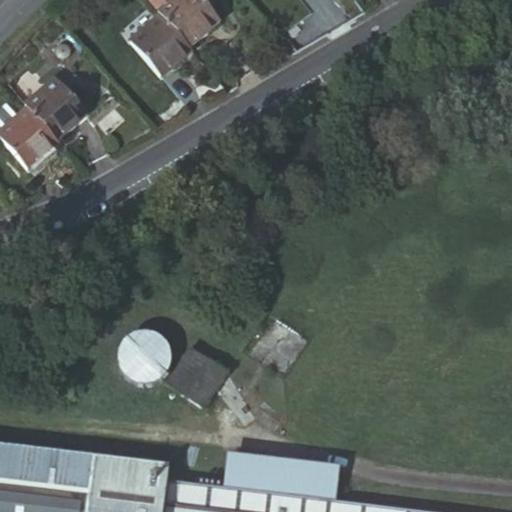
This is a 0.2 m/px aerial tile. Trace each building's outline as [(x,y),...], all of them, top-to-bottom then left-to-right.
[(160,18),(159,19),(162,22),(192,56),(220,32),(191,0),(180,0),(176,4),(172,0),(155,0),(149,6),(160,18)] [(167,83),(195,59),(192,56),(162,22),(135,47),(167,83)] [(56,39),(52,40),(49,41),(46,44),(45,48),(45,51),(46,55),(49,57),(52,59),(56,59),(59,58),(62,56),(64,53),(65,49),(64,46),(62,43),(59,40),(56,39)] [(49,81),(23,103),(26,107),(56,142),(83,118),(49,81)] [(0,133),(31,168),(58,144),(56,142),(26,107),(0,131),(0,133)] [(147,386),(189,413),(213,376),(174,353),(159,378),(154,374),(155,372),(155,364),(154,359),(153,356),(154,356),(149,349),(141,343),(137,342),(131,340),(125,340),(121,341),(114,345),(111,347),(109,350),(106,354),(104,358),(102,367),(103,372),(104,376),(108,383),(111,387),(115,390),(119,392),(123,393),(127,394),(135,393),(140,391),(144,389),(147,386)] [(159,468),(0,451),(0,490),(56,497),(59,473),(157,484),(159,468)] [(216,459),(213,490),(323,502),(327,471),(216,459)] [(417,511),(323,502),(213,490),(157,484),(59,473),(56,497),(77,499),(196,511),(417,511)] [(0,490),(0,511),(75,511),(77,499),(56,497),(0,490)] [(75,511),(196,511),(77,499),(75,511)]
